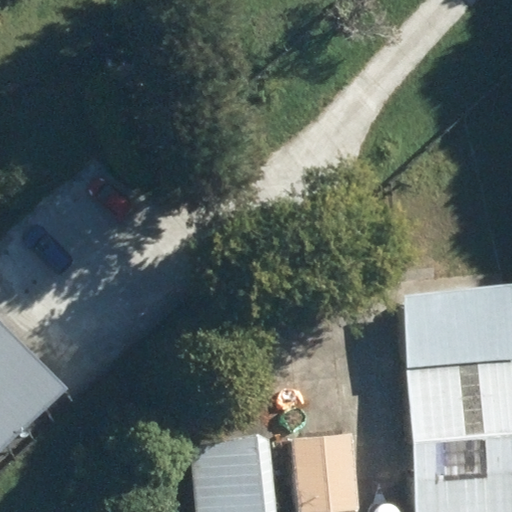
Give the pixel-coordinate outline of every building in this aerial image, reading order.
[(59,270),(40,249),(0,287),(0,307),(10,318),(59,270)] [(511,511),(511,365),(503,269),(390,279),(411,511),(511,511)] [(140,305),(118,284),(74,329),(96,350),(140,305)] [(0,421),(56,368),(0,309),(0,421)] [(261,511),(252,410),(180,435),(186,511),(261,511)] [(346,423),(281,428),(283,453),(265,455),(268,494),(287,492),(288,505),(353,499),(346,423)]
